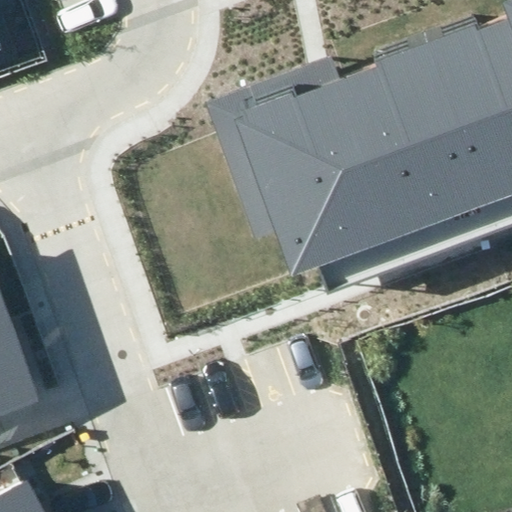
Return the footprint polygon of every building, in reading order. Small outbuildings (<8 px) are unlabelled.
[(112,0),(33,0),(46,29),(112,0)] [(506,3),(504,0),(453,0),(462,20),(506,3)] [(258,87),(225,7),(128,47),(161,127),(258,87)] [(292,110),(238,129),(281,251),(511,168),(511,12),(285,93),(292,110)] [(0,414),(31,403),(2,320),(0,320),(0,414)] [(113,401),(43,374),(28,414),(97,441),(113,401)] [(0,511),(35,511),(12,468),(0,474),(0,511)]
